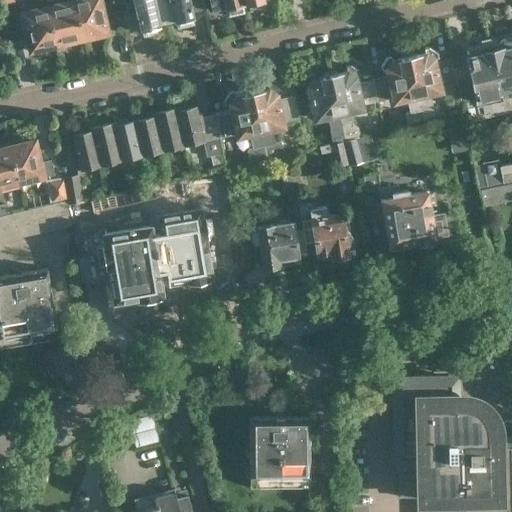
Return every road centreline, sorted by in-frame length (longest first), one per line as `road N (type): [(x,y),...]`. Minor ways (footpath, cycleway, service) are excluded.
road 1 (residential): [(0,447),(223,333),(333,303),(436,307),(511,358)]
road 2 (residential): [(444,0),(0,108)]
